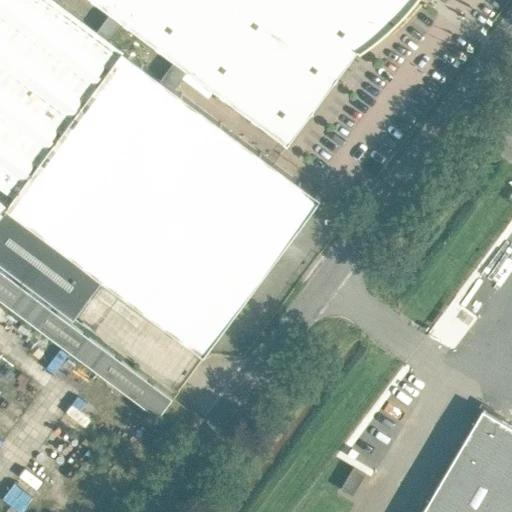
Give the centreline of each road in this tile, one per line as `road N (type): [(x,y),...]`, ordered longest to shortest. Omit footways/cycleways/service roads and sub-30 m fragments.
road 1 (unclassified): [(163,511),(511,36)]
road 2 (unknown): [(333,278),(511,402)]
